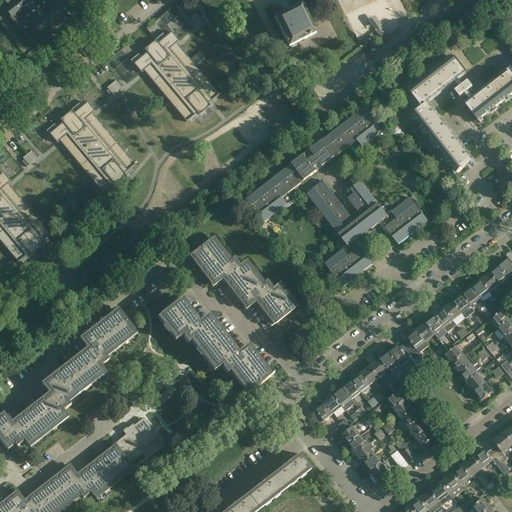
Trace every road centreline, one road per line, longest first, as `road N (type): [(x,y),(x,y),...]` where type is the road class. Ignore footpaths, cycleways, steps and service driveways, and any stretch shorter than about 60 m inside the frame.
road 1 (residential): [(304,382),(259,328),(209,302),(165,262),(52,347),(47,369),(0,406)]
road 2 (residential): [(370,511),(511,402)]
road 3 (residential): [(304,382),(415,295)]
road 4 (residential): [(9,471),(30,484),(120,420)]
road 5 (residential): [(204,511),(307,434)]
road 6 (residential): [(415,295),(511,220)]
